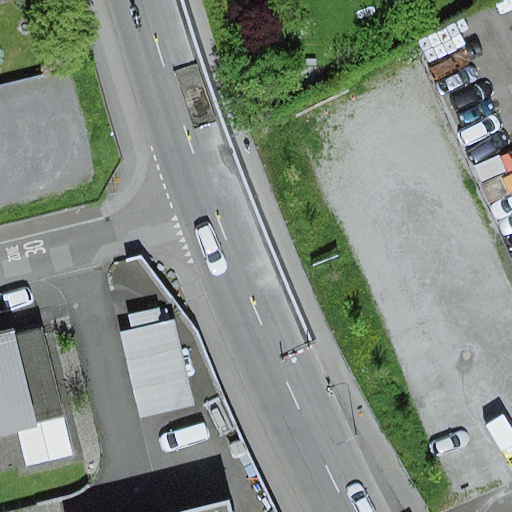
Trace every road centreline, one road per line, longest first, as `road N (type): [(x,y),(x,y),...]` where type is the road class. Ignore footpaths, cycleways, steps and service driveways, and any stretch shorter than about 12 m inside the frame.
road 1 (primary): [(351,511),(217,208)]
road 2 (residential): [(217,208),(0,264)]
road 3 (primary): [(217,208),(142,0)]
